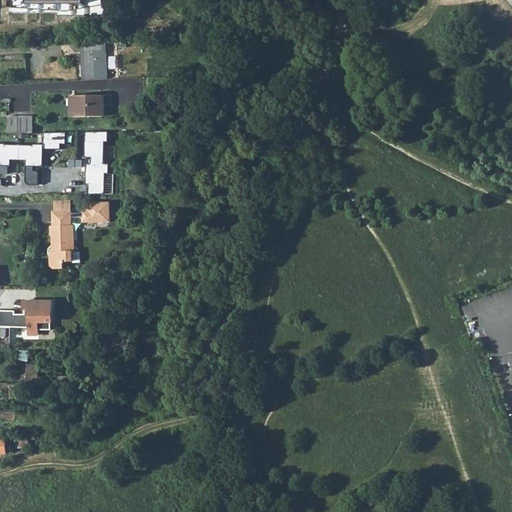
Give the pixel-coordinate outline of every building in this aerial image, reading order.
[(101,13),(101,0),(10,0),(10,15),(101,13)] [(105,41),(80,43),(82,80),(107,79),(105,41)] [(104,96),(69,97),(70,117),(104,116),(104,96)] [(8,116),(9,133),(32,133),(32,116),(8,116)] [(109,132),(86,133),(86,157),(92,157),(92,164),(105,164),(105,142),(109,142),(109,132)] [(67,133),(45,133),(44,145),(44,149),(61,150),(62,144),(67,144),(67,133)] [(5,144),(0,144),(0,165),(11,166),(12,160),(20,160),(20,145),(6,145),(5,144)] [(34,146),(20,145),(20,160),(27,161),(27,166),(44,167),(44,149),(44,145),(34,145),(34,146)] [(92,164),(87,164),(87,186),(90,186),(90,194),(106,193),(106,174),(110,174),(110,164),(105,164),(92,164)] [(111,223),(110,203),(84,203),(84,223),(111,223)] [(54,211),(54,225),(52,225),(51,236),(53,236),(53,250),(50,253),(51,265),(54,269),(65,269),(65,262),(67,261),(74,261),(73,252),(76,252),(75,225),(73,225),(73,211),(54,211)] [(0,309),(0,326),(2,326),(33,328),(33,335),(42,335),(42,330),(55,330),(55,322),(57,322),(57,301),(27,301),(27,310),(29,310),(29,314),(27,314),(19,314),(19,310),(0,309)] [(85,338),(105,338),(105,329),(85,328),(85,338)] [(27,363),(26,384),(47,385),(47,376),(37,376),(38,364),(27,363)] [(15,411),(5,412),(5,430),(16,430),(15,411)] [(45,418),(34,418),(34,433),(37,433),(45,433),(45,418)] [(11,442),(11,439),(5,439),(5,440),(0,439),(0,453),(5,453),(5,443),(11,442)]
